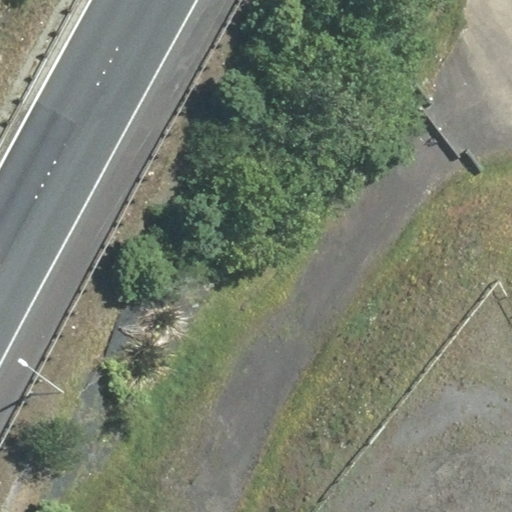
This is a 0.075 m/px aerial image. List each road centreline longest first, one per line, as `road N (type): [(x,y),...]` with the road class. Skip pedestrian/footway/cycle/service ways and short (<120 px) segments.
road 1 (track): [(511,56),(445,122),(232,391),(182,511)]
road 2 (motorway): [(151,0),(0,287)]
